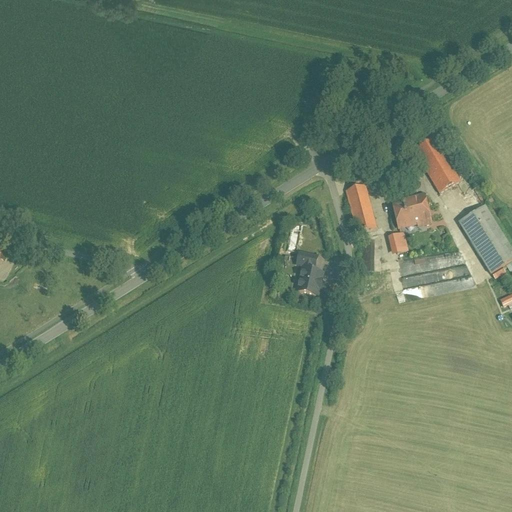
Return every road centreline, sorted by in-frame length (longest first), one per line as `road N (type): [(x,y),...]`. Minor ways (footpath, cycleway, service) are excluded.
road 1 (unknown): [(335,196),(408,158),(474,282),(463,294),(410,304),(391,286),(341,299)]
road 2 (unclassified): [(320,167),(332,183),(349,250),(297,511)]
road 3 (tertiary): [(320,167),(511,48)]
road 4 (tertiary): [(142,277),(320,167)]
road 5 (tertiary): [(0,366),(142,277)]
road 6 (unclassified): [(0,239),(124,265),(142,277)]
